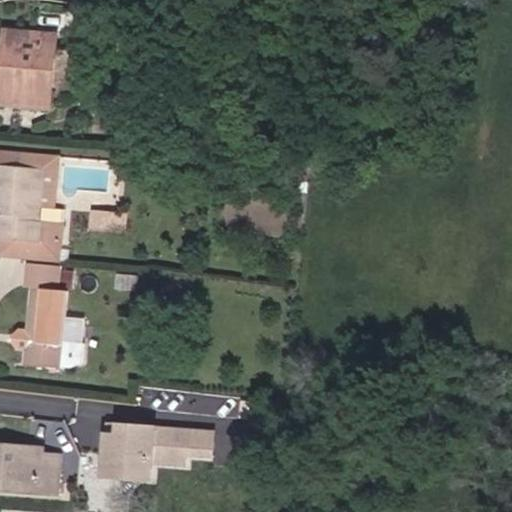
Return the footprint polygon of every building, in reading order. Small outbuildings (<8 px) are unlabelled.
[(16,107),(52,112),(55,87),(58,55),(61,36),(7,29),(2,68),(20,70),(16,107)] [(76,56),(58,55),(55,87),(72,88),(76,56)] [(20,70),(2,68),(0,89),(0,105),(16,107),(20,70)] [(0,257),(23,259),(62,262),(65,262),(69,211),(44,211),(48,169),(0,166),(0,216),(3,216),(0,249),(0,257)] [(61,279),(62,262),(23,259),(22,277),(61,279)] [(63,339),(68,284),(32,283),(29,325),(18,324),(15,328),(14,332),(18,339),(26,339),(25,357),(68,361),(72,357),(73,340),(63,339)] [(153,466),(156,427),(103,423),(99,480),(152,484),(153,466)] [(213,460),(215,431),(156,427),(153,466),(187,468),(187,458),(213,460)] [(0,440),(0,480),(7,480),(6,488),(59,493),(62,452),(44,450),(44,444),(0,440)] [(86,494),(67,492),(67,501),(85,503),(86,494)]
